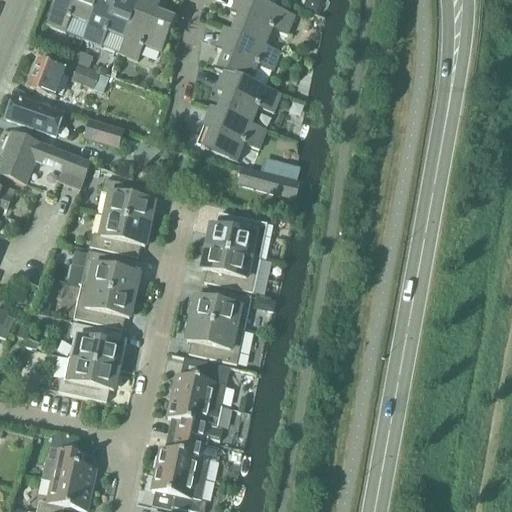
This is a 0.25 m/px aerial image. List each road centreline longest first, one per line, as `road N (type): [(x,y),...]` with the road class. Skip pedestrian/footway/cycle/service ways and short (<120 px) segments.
road 1 (tertiary): [(376,511),(451,93),(455,0)]
road 2 (residential): [(136,447),(189,217)]
road 3 (residential): [(136,447),(0,412)]
